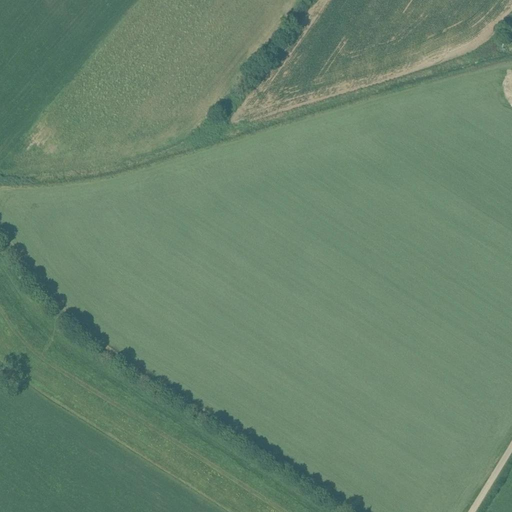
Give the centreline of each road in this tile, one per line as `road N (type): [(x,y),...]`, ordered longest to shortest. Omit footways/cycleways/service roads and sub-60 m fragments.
road 1 (track): [(349,511),(91,344),(0,240)]
road 2 (track): [(0,307),(41,355),(282,511)]
